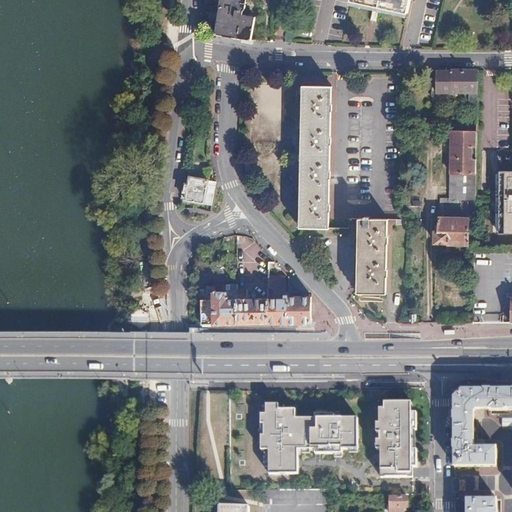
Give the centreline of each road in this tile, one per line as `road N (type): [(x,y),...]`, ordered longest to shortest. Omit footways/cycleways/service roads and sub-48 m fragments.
road 1 (primary): [(0,365),(374,364)]
road 2 (primary): [(346,348),(0,348)]
road 3 (residential): [(175,511),(181,250)]
road 4 (residential): [(186,52),(165,192),(181,250)]
road 5 (residential): [(317,58),(511,58)]
road 6 (unclassified): [(346,348),(339,307),(265,228)]
road 7 (unknown): [(380,58),(378,201)]
road 8 (primary): [(511,341),(372,348)]
road 9 (primary): [(511,352),(372,348)]
road 10 (unclassified): [(234,191),(225,137),(229,54)]
road 11 (primary): [(374,364),(511,360)]
